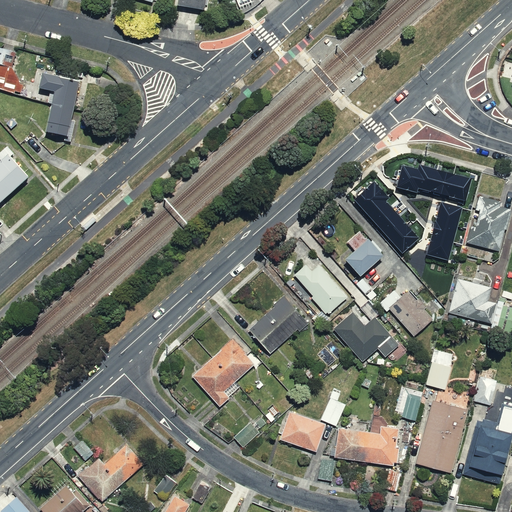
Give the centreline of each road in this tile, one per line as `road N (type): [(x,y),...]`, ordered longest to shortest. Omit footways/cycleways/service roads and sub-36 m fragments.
road 1 (secondary): [(422,85),(112,362)]
road 2 (tertiary): [(0,277),(232,68)]
road 3 (residential): [(366,511),(286,496),(226,467),(112,362)]
road 4 (residential): [(232,68),(0,7)]
road 5 (secondary): [(112,362),(0,462)]
road 6 (secondary): [(511,4),(422,85)]
